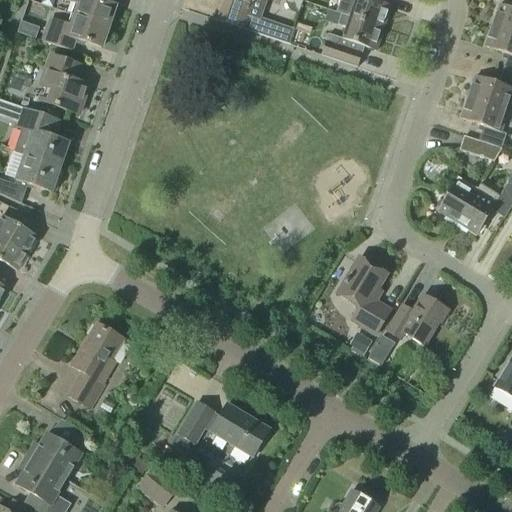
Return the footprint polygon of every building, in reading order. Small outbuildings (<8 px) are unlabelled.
[(90,0),(57,0),(57,1),(78,8),(74,19),(107,30),(114,8),(90,0)] [(225,0),(218,23),(286,46),(290,32),(260,23),(267,0),(225,0)] [(339,0),(335,14),(340,16),(382,30),(390,8),(382,6),(384,0),(339,0)] [(491,28),(511,35),(511,10),(498,6),(491,28)] [(375,53),(382,30),(340,16),(337,27),(345,29),(341,41),(327,36),(320,57),(356,70),(360,56),(357,54),(359,48),(375,53)] [(100,50),(107,30),(74,19),(71,29),(49,22),(42,44),(71,54),(75,42),(81,43),(100,50)] [(501,71),(511,74),(511,35),(491,28),(484,49),(506,57),(501,71)] [(81,70),(51,59),(40,90),(48,92),(43,105),(79,117),(88,89),(76,85),(81,70)] [(467,100),(506,113),(511,96),(511,74),(501,71),(497,86),(474,78),(467,100)] [(467,100),(459,121),(482,129),(477,143),(500,151),(501,146),(505,136),(499,134),(506,113),(467,100)] [(20,112),(14,131),(21,133),(14,155),(23,158),(61,170),(69,147),(55,142),(61,125),(48,121),(20,112)] [(500,151),(477,143),(462,138),(458,152),(492,164),(500,151)] [(0,182),(0,196),(20,206),(26,187),(53,196),(61,170),(23,158),(15,181),(13,187),(0,182)] [(436,213),(447,220),(456,225),(477,191),(456,179),(436,213)] [(511,205),(511,188),(506,185),(501,193),(499,198),(480,186),(477,191),(456,225),(475,237),(493,208),(506,216),(511,205)] [(0,241),(26,257),(36,240),(3,220),(0,224),(0,241)] [(26,257),(0,241),(0,264),(16,274),(26,257)] [(389,312),(376,305),(383,294),(377,290),(385,276),(358,259),(336,297),(358,310),(350,323),(374,338),(389,312)] [(411,314),(401,308),(385,334),(399,343),(403,336),(423,348),(445,312),(421,297),(411,314)] [(97,325),(72,368),(83,375),(68,398),(90,411),(105,387),(99,383),(124,341),(97,325)] [(359,337),(352,348),(363,355),(370,344),(359,337)] [(379,338),(366,360),(379,368),(392,345),(379,338)] [(147,349),(133,358),(138,366),(152,358),(147,349)] [(511,357),(493,389),(511,400),(511,357)] [(225,406),(218,419),(196,406),(177,437),(195,447),(204,431),(252,459),(268,432),(225,406)] [(78,432),(67,449),(44,436),(36,449),(33,447),(26,459),(39,466),(66,482),(81,457),(76,455),(86,438),(78,432)] [(39,466),(26,459),(18,472),(21,474),(14,487),(39,502),(33,511),(66,511),(70,506),(56,498),(66,482),(39,466)] [(136,461),(131,469),(141,477),(147,469),(136,461)] [(153,473),(143,486),(167,505),(177,492),(153,473)] [(375,511),(377,510),(350,493),(341,508),(339,506),(335,507),(331,511),(375,511)]
